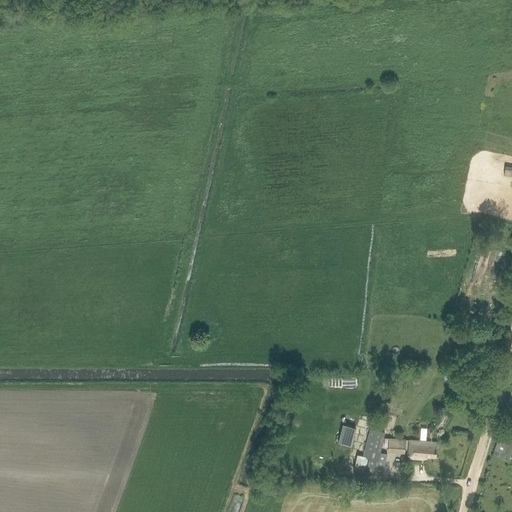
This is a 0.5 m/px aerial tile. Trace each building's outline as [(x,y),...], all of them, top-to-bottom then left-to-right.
[(511,422),(506,420),(494,454),(509,459),(511,450),(511,422)] [(339,441),(352,445),(357,426),(344,422),(339,441)] [(357,455),(353,470),(374,475),(375,473),(382,474),(387,454),(381,452),(385,432),(370,428),(363,456),(357,455)] [(406,439),(389,437),(384,437),(384,447),(385,447),(384,450),(388,450),(388,453),(405,454),(406,439)] [(436,456),(437,442),(410,439),(408,457),(421,459),(422,456),(436,456)]
